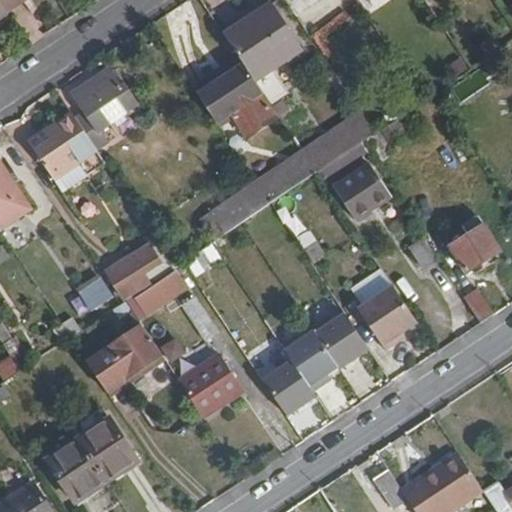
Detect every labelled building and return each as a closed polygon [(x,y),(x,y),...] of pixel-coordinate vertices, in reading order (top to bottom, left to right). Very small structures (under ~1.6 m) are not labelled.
[(213,16),(202,0),(186,0),(180,4),(196,28),(213,16)] [(2,6),(0,2),(0,19),(8,14),(2,6)] [(305,49),(273,2),(225,35),(244,64),(256,81),(305,49)] [(275,116),(260,95),(263,92),(256,81),(244,64),(198,94),(217,122),(231,113),(245,135),(275,116)] [(136,103),(125,85),(119,88),(107,70),(71,96),(95,131),(136,103)] [(106,163),(72,112),(54,124),(59,131),(33,149),(54,180),(80,162),(89,174),(106,163)] [(317,173),(375,134),(362,115),(304,154),(317,173)] [(317,173),(304,154),(289,164),(302,184),(317,173)] [(0,229),(32,208),(0,158),(0,229)] [(391,198),(372,167),(337,191),(357,221),(391,198)] [(234,229),(220,207),(210,214),(225,235),(234,229)] [(310,227),(295,234),(310,263),(324,256),(310,227)] [(501,253),(483,228),(451,250),(468,274),(501,253)] [(440,263),(425,240),(411,250),(427,273),(440,263)] [(125,297),(165,271),(145,242),(130,253),(133,258),(109,275),(125,297)] [(163,291),(182,278),(176,268),(156,281),(163,291)] [(113,298),(100,279),(70,300),(81,317),(91,309),(93,312),(113,298)] [(419,325),(394,288),(359,312),(387,353),(400,344),(397,340),(419,325)] [(494,318),(479,295),(466,303),(481,326),(494,318)] [(220,335),(196,300),(185,308),(207,344),(220,335)] [(242,332),(256,324),(248,310),(234,318),(242,332)] [(371,352),(344,311),(314,331),(342,372),(371,352)] [(314,331),(313,329),(284,349),(293,364),(314,395),(328,385),(332,391),(336,387),(333,383),(344,375),(342,372),(314,331)] [(163,359),(144,330),(90,366),(108,394),(163,359)] [(169,361),(184,351),(174,337),(159,347),(169,361)] [(243,394),(221,359),(181,386),(203,420),(243,394)] [(314,395),(293,364),(264,384),(287,419),(317,399),(314,395)] [(77,505),(138,463),(112,422),(49,464),(77,505)] [(416,511),(448,511),(481,490),(458,455),(440,467),(444,473),(421,490),(416,484),(404,493),(407,497),(416,511)] [(404,493),(390,472),(374,483),(392,509),(407,497),(404,493)] [(511,511),(511,493),(508,496),(500,484),(485,495),(495,511),(511,511)] [(0,511),(51,511),(35,487),(0,510),(0,511)]
